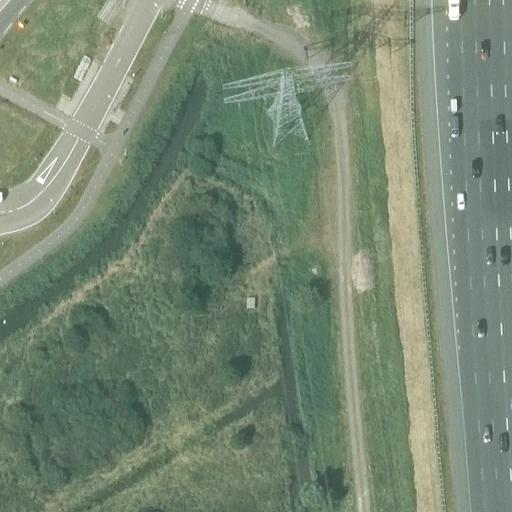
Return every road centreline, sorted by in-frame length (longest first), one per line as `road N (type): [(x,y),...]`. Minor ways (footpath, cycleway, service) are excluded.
road 1 (motorway): [(482,0),(507,511)]
road 2 (unclassified): [(0,214),(34,202),(63,167),(151,0)]
